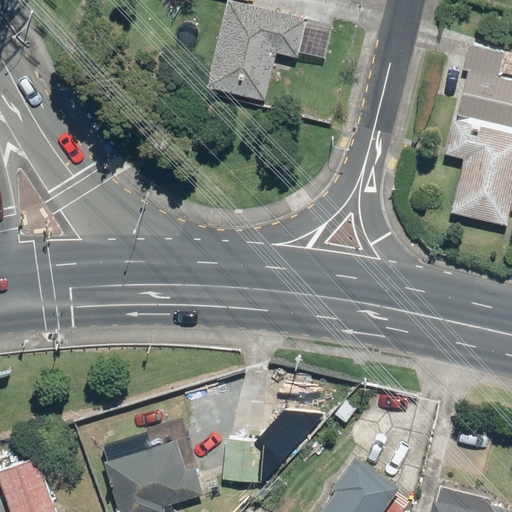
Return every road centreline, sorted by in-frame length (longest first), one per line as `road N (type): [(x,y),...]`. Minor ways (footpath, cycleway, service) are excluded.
road 1 (secondary): [(0,74),(146,266)]
road 2 (residential): [(237,266),(328,208),(365,161)]
road 3 (secondary): [(401,289),(237,266)]
road 4 (residential): [(365,161),(403,0)]
road 5 (residential): [(365,161),(401,289)]
road 6 (secondary): [(146,266),(17,278)]
